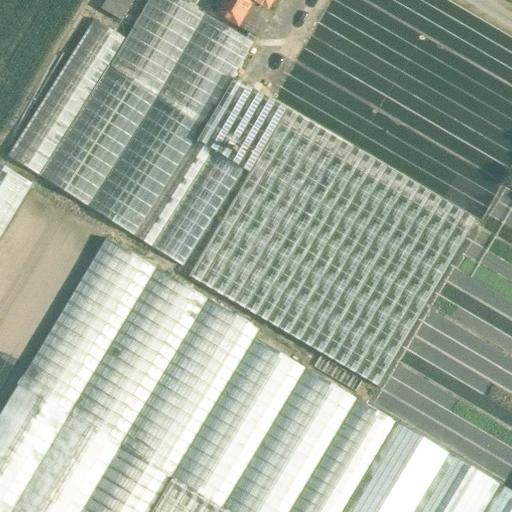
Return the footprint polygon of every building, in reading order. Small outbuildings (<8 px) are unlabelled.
[(105,0),(100,9),(120,20),(132,0),(105,0)] [(253,43),(177,0),(148,0),(125,40),(108,66),(154,95),(158,98),(204,127),(205,127),(233,78),(253,43)] [(253,1),(251,0),(223,0),(216,14),(238,27),(253,1)] [(251,0),(253,1),(268,10),(273,0),(251,0)] [(93,19),(7,156),(38,176),(108,66),(125,40),(93,19)] [(108,66),(38,176),(85,206),(154,95),(108,66)] [(233,78),(205,127),(204,127),(196,140),(243,170),(249,174),(286,110),(233,78)] [(158,98),(88,208),(135,237),(196,140),(204,127),(158,98)] [(475,220),(286,110),(249,174),(246,180),(190,277),(377,387),(475,220)] [(196,140),(135,237),(151,248),(212,151),(196,140)] [(212,151),(151,248),(183,268),(226,198),(226,197),(243,170),(212,151)] [(0,238),(32,185),(0,165),(0,238)] [(259,331),(105,238),(17,385),(172,477),(255,339),(259,331)] [(255,339),(172,477),(177,482),(226,511),(343,511),(396,423),(255,339)] [(151,511),(172,477),(17,385),(0,413),(0,511),(151,511)] [(484,511),(501,485),(396,423),(343,511),(484,511)] [(226,511),(177,482),(159,511),(226,511)] [(511,511),(511,492),(501,485),(484,511),(511,511)]
